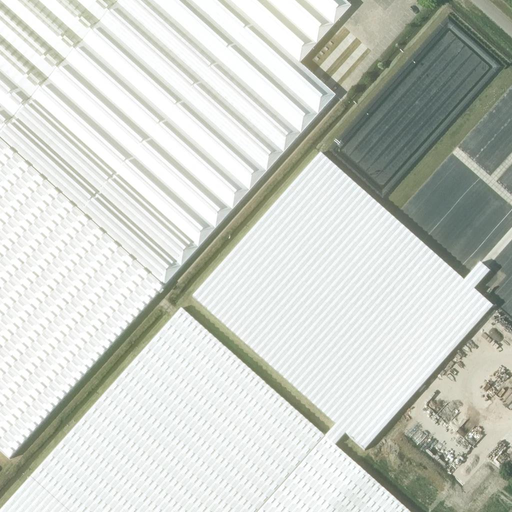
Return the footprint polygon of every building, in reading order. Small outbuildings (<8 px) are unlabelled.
[(0,0),(0,139),(164,287),(336,96),(300,64),(352,7),(343,0),(0,0)] [(384,185),(489,65),(462,42),(468,36),(450,20),(339,146),(384,185)] [(474,290),(490,272),(479,264),(463,281),(320,154),(192,298),(335,425),(325,437),(335,446),(345,434),(364,451),(411,398),(493,307),(474,290)] [(181,308),(30,478),(68,511),(257,511),(324,437),(181,308)] [(409,511),(324,437),(257,511),(409,511)] [(68,511),(30,478),(0,510),(0,511),(68,511)]
